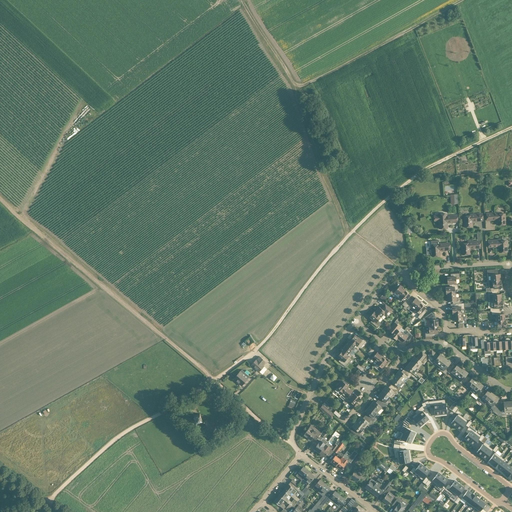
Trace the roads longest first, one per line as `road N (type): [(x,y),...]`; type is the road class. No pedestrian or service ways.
road 1 (track): [(511,136),(415,178),(378,207),(315,267),(259,348),(212,380)]
road 2 (track): [(212,380),(0,199)]
road 3 (track): [(350,233),(296,87),(243,0)]
road 4 (residential): [(501,500),(506,484),(446,434),(435,435),(429,455),(499,501)]
road 5 (track): [(212,380),(135,424),(48,501)]
road 6 (track): [(296,87),(456,0)]
road 7 (residential): [(291,440),(323,362),(358,317)]
